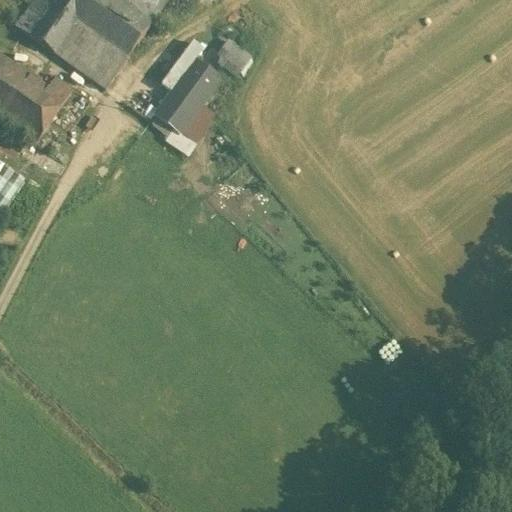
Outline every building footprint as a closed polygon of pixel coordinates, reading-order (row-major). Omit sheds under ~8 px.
[(152,27),(113,0),(36,0),(15,30),(106,93),(152,27)] [(113,0),(152,27),(170,0),(113,0)] [(230,48),(221,61),(241,75),(251,62),(230,48)] [(0,114),(27,75),(0,56),(0,114)] [(171,98),(178,103),(196,116),(220,83),(195,65),(171,98)] [(27,75),(0,114),(0,125),(35,149),(74,92),(55,79),(48,89),(27,75)] [(178,103),(163,124),(180,138),(196,116),(178,103)] [(0,172),(0,203),(4,207),(22,184),(3,169),(0,172)]
